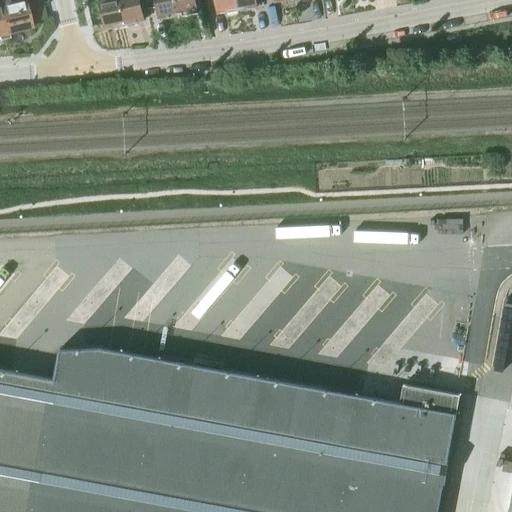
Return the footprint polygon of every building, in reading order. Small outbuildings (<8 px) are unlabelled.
[(25,0),(7,0),(0,2),(8,34),(32,28),(25,0)] [(42,0),(29,0),(28,0),(35,19),(48,15),(42,0)] [(125,25),(119,0),(97,0),(104,29),(125,25)] [(119,0),(125,25),(145,20),(140,0),(119,0)] [(154,0),(158,19),(168,17),(169,22),(178,20),(174,0),(154,0)] [(174,0),(178,20),(189,18),(188,14),(199,12),(196,0),(174,0)] [(239,14),(236,0),(215,0),(217,13),(227,11),(227,16),(239,14)] [(236,0),(239,14),(250,12),(249,8),(258,6),(256,0),(236,0)] [(0,511),(437,511),(443,483),(445,483),(448,464),(447,463),(459,395),(404,385),(400,404),(101,348),(59,351),(53,380),(0,369),(0,511)]
